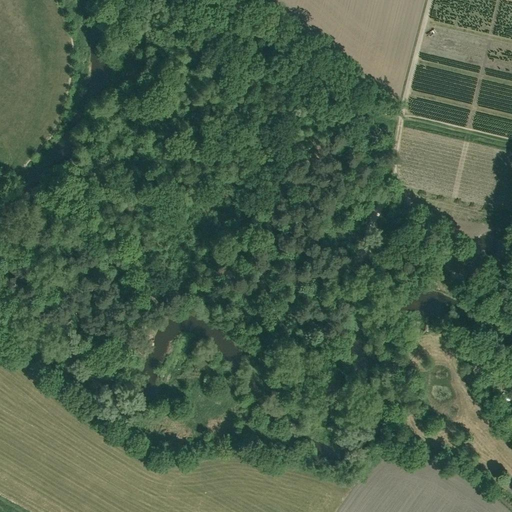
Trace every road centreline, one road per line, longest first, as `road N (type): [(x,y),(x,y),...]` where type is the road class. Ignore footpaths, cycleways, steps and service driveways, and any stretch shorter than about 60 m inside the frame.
road 1 (track): [(313,64),(342,120),(396,185),(401,116),(429,0)]
road 2 (track): [(434,225),(396,185),(374,218),(352,290)]
